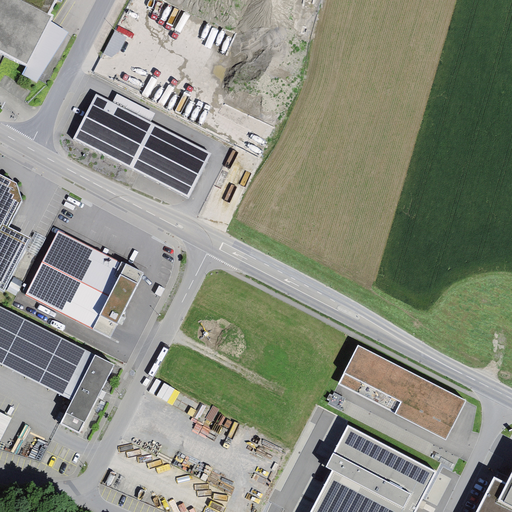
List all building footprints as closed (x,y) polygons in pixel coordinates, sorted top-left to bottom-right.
[(0,0),(0,54),(26,68),(23,75),(37,82),(68,34),(51,22),(54,17),(51,15),(58,1),(62,3),(63,0),(0,0)] [(113,104),(96,96),(73,141),(189,200),(212,155),(151,124),(154,117),(155,115),(117,96),(116,97),(113,104)] [(0,290),(4,292),(31,240),(8,228),(21,203),(16,185),(0,176),(0,290)] [(142,275),(57,232),(26,296),(109,340),(142,275)] [(94,358),(0,306),(0,365),(71,402),(94,358)] [(479,319),(448,326),(452,348),(484,342),(479,319)] [(467,408),(360,352),(340,389),(448,445),(467,408)] [(115,368),(94,358),(71,402),(60,424),(80,434),(115,368)] [(0,441),(11,419),(0,413),(0,441)] [(331,476),(312,511),(411,511),(430,477),(348,434),(327,474),(331,476)] [(494,478),(476,511),(511,511),(511,475),(507,485),(494,478)]
